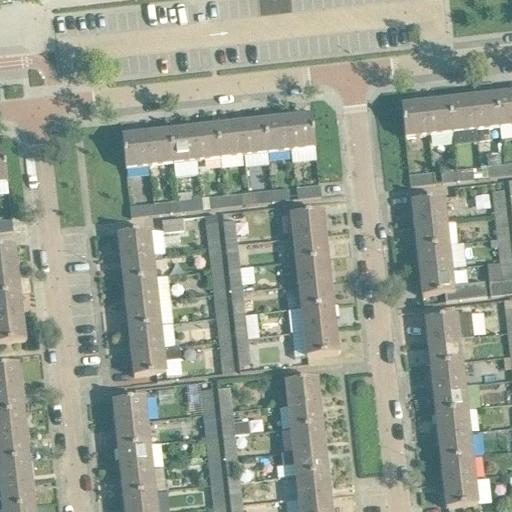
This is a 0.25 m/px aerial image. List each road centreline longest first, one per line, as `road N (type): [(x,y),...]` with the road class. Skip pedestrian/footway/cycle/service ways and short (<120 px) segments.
road 1 (residential): [(399,511),(350,72)]
road 2 (residential): [(79,511),(34,107)]
road 3 (residential): [(34,107),(350,72)]
road 4 (residential): [(350,72),(511,55)]
